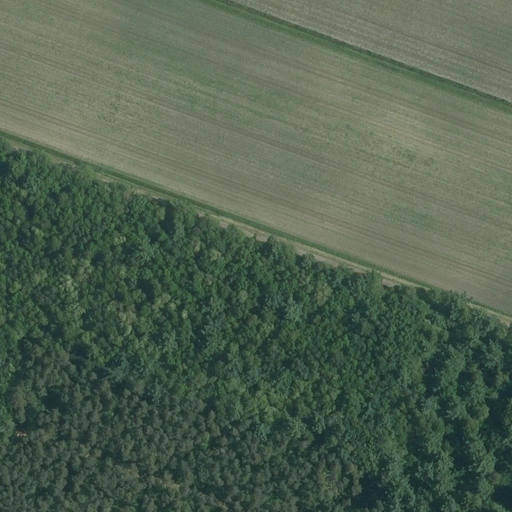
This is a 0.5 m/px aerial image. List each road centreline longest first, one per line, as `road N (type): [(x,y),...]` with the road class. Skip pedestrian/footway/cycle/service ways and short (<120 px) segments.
road 1 (track): [(0,143),(511,328)]
road 2 (track): [(0,421),(250,511)]
